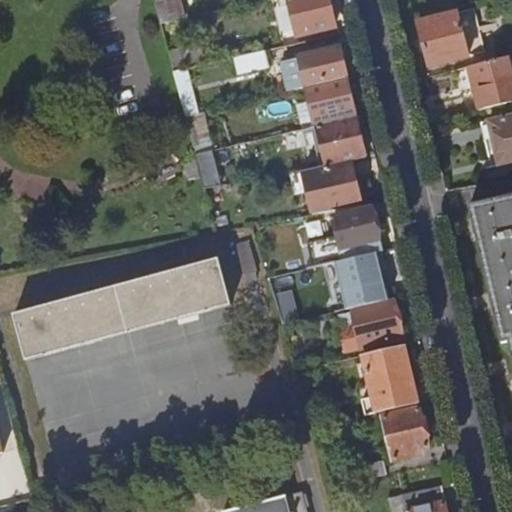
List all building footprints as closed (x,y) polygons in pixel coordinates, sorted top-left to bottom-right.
[(156,0),(164,26),(188,20),(183,0),(156,0)] [(331,0),(291,0),(300,37),(338,28),(331,0)] [(467,7),(470,53),(484,52),(480,6),(467,7)] [(460,15),(419,26),(430,67),(470,57),(460,15)] [(192,33),(188,20),(164,26),(167,39),(192,33)] [(171,54),(176,71),(208,64),(205,47),(171,54)] [(276,50),(238,60),(242,76),(280,66),(276,50)] [(310,88),(350,79),(343,50),(303,59),(310,88)] [(511,104),(511,58),(471,68),(481,112),(511,104)] [(188,118),(198,115),(188,72),(177,75),(188,118)] [(358,114),(350,79),(310,88),(308,89),(317,124),(358,114)] [(197,156),(213,153),(203,114),(198,115),(188,118),(197,156)] [(359,118),(320,127),(329,168),(369,158),(359,118)] [(511,118),(491,124),(501,168),(511,165),(511,118)] [(197,156),(206,190),(222,187),(213,153),(197,156)] [(315,217),(366,208),(355,164),(304,173),(309,194),(315,217)] [(298,196),(309,194),(304,173),(292,175),(298,196)] [(511,200),(473,210),(479,235),(497,310),(505,347),(511,345),(511,200)] [(316,271),(385,254),(374,210),(334,219),(341,248),(312,255),(316,271)] [(385,256),(348,264),(356,299),(393,290),(385,256)] [(219,262),(15,317),(27,362),(232,308),(219,262)] [(400,342),(401,350),(406,349),(421,345),(418,334),(403,337),(395,305),(355,314),(363,349),(400,342)] [(420,407),(406,349),(401,350),(364,359),(373,401),(363,403),(367,418),(420,407)] [(421,411),(385,420),(394,464),(418,458),(417,453),(430,449),(421,411)] [(364,483),(389,477),(386,463),(360,469),(364,483)] [(447,511),(441,488),(389,501),(391,511),(447,511)] [(228,511),(306,511),(301,493),(286,498),(286,496),(228,511)]
